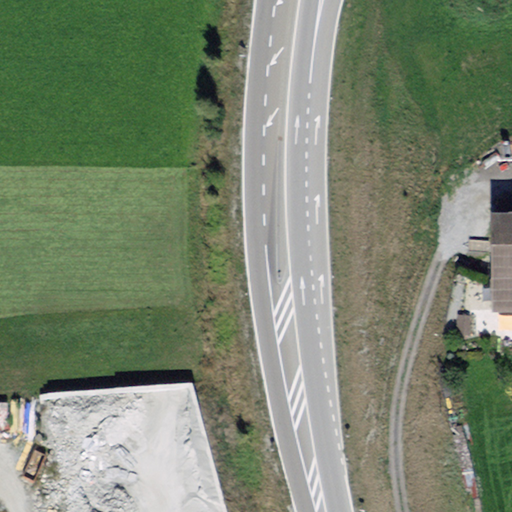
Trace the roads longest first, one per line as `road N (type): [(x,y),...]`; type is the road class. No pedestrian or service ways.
road 1 (primary): [(321,511),(300,428),(276,236),(299,0)]
road 2 (track): [(404,511),(396,464),(405,347),(473,205),(511,204)]
